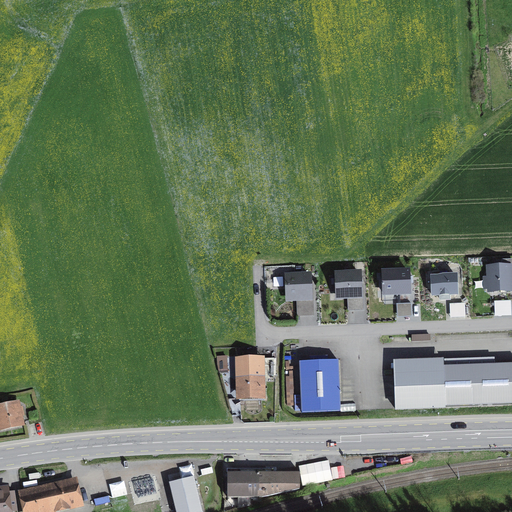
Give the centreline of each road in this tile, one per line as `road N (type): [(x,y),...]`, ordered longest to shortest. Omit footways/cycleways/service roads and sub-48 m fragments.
road 1 (primary): [(0,458),(125,443),(511,432)]
road 2 (residential): [(258,270),(260,316),(269,332),(511,324)]
